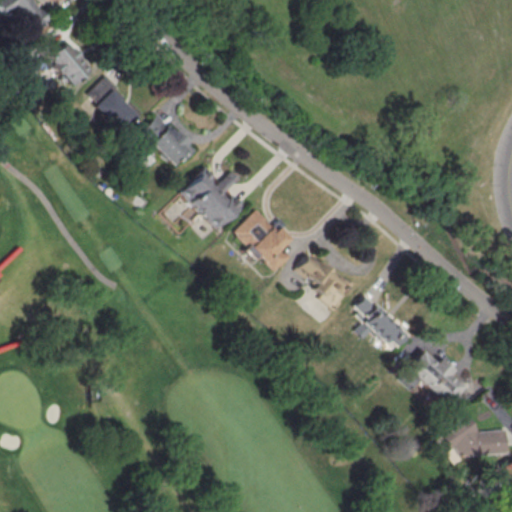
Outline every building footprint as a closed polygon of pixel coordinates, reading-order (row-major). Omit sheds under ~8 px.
[(0,0),(0,18),(14,38),(41,19),(28,0),(0,0)] [(87,69),(61,39),(41,56),(66,86),(87,69)] [(81,97),(119,131),(136,112),(99,78),(81,97)] [(192,147),(154,112),(135,133),(173,168),(192,147)] [(175,191),(212,229),(237,205),(223,190),(234,178),(227,171),(215,182),(200,167),(175,191)] [(287,240),(253,206),(228,232),(270,272),(284,258),(276,251),(287,240)] [(315,298),(332,309),(349,283),(303,252),(291,271),(320,291),(315,298)] [(403,333),(362,294),(346,311),(358,322),(351,330),(359,338),(366,330),(387,350),(403,333)] [(403,373),(446,403),(462,380),(418,351),(403,373)] [(504,454),(502,429),(469,432),(468,420),(439,422),(441,450),(453,449),(454,458),(504,454)] [(511,511),(511,463),(495,470),(511,511)]
